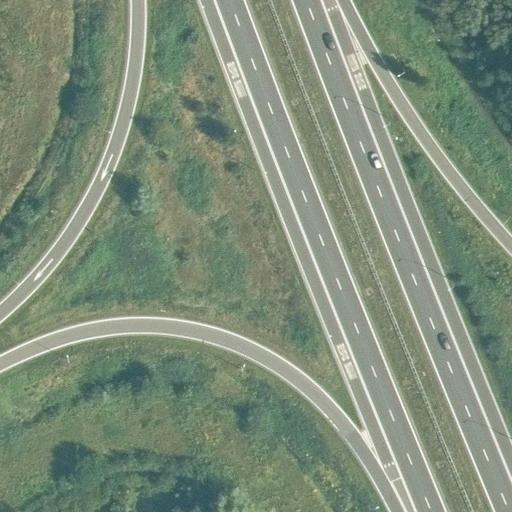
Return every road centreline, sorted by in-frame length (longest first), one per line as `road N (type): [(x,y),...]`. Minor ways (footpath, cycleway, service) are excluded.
road 1 (trunk): [(230,0),(428,511)]
road 2 (trunk): [(511,505),(302,0)]
road 3 (trunk): [(0,363),(63,337),(142,323),(255,349),(328,409),(398,511)]
road 4 (trunk): [(138,0),(129,102),(95,192),(76,227),(0,312)]
road 5 (trunk): [(511,245),(406,113),(343,0)]
